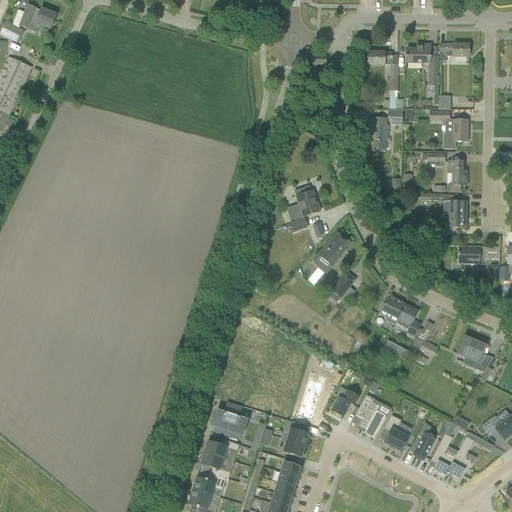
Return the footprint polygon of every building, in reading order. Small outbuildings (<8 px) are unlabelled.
[(27,6),(19,27),(38,34),(41,26),(50,29),(55,16),(40,10),(40,11),(35,10),(35,9),(27,6)] [(0,31),(0,36),(16,44),(22,30),(10,24),(10,22),(5,20),(0,31)] [(446,58),(458,58),(468,58),(468,45),(439,45),(439,55),(439,62),(446,62),(446,58)] [(430,58),(430,46),(422,46),(422,50),(406,50),(406,64),(429,64),(429,70),(428,70),(427,87),(436,87),(437,58),(430,58)] [(384,60),(391,61),(391,54),(367,53),(367,66),(377,66),(384,66),(384,60)] [(0,131),(0,132),(31,68),(22,64),(9,57),(8,58),(6,63),(0,75),(0,131)] [(313,57),(313,65),(325,66),(326,57),(313,57)] [(397,81),(397,66),(390,66),(390,80),(387,80),(386,92),(389,92),(397,92),(397,81)] [(389,110),(396,110),(397,102),(397,92),(389,92),(389,110)] [(396,110),(408,110),(408,102),(397,102),(396,110)] [(401,126),(401,112),(388,111),(388,120),(392,120),(391,125),(401,126)] [(449,122),(449,111),(429,111),(429,121),(449,122)] [(317,114),(309,112),(306,125),(313,127),(317,114)] [(388,126),(386,126),(386,120),(381,120),(371,119),(370,150),(385,151),(386,142),(387,143),(388,126)] [(452,143),(457,143),(467,143),(467,121),(452,121),(452,143)] [(452,174),(452,184),(447,184),(446,193),(460,193),(460,186),(466,186),(466,172),(462,172),(462,162),(450,162),(448,162),(447,174),(452,174)] [(412,176),(402,175),(403,193),(416,193),(416,187),(412,187),(412,176)] [(400,180),(391,180),(391,194),(400,194),(400,180)] [(319,212),(312,192),(296,198),(303,218),(319,212)] [(450,202),(449,229),(455,229),(465,229),(465,202),(450,202)] [(290,225),(292,233),(306,228),(304,220),(290,225)] [(319,224),(313,227),(317,237),(323,235),(319,224)] [(402,227),(402,236),(417,237),(417,227),(402,227)] [(336,233),(332,238),(330,237),(325,244),(326,245),(317,256),(318,257),(312,264),(325,275),(331,267),(338,258),(336,257),(343,248),(345,250),(350,244),(336,233)] [(483,247),(457,247),(457,265),(483,266),(483,260),(483,247)] [(499,248),(483,247),(483,260),(499,260),(499,248)] [(489,278),(497,277),(498,266),(489,266),(489,278)] [(332,292),(340,299),(348,290),(339,282),(332,292)] [(332,292),(327,297),(336,304),(340,299),(332,292)] [(386,320),(385,321),(394,326),(395,324),(401,313),(398,311),(402,304),(389,297),(384,305),(383,305),(377,315),(386,320)] [(401,313),(395,324),(407,331),(405,334),(414,338),(418,330),(421,326),(413,322),(418,312),(402,304),(398,311),(401,313)] [(418,330),(414,338),(423,343),(424,343),(428,335),(418,330)] [(463,339),(456,355),(464,358),(461,365),(475,371),(483,374),(487,368),(492,359),(485,356),(481,355),(484,347),(463,339)] [(423,343),(420,350),(433,357),(437,350),(424,343),(423,343)] [(391,355),(404,362),(408,353),(395,346),(391,355)] [(483,374),(480,378),(485,381),(492,371),(487,368),(483,374)] [(365,378),(362,384),(369,388),(372,382),(365,378)] [(372,382),(369,388),(374,391),(377,385),(372,382)] [(296,417),(312,422),(312,419),(317,401),(321,402),(321,401),(317,400),(321,387),(307,383),(299,410),(298,409),(296,417)] [(353,407),(358,398),(346,392),(342,400),(338,398),(331,412),(342,418),(349,405),(353,407)] [(365,396),(354,418),(360,421),(357,427),(365,432),(364,434),(372,438),(373,436),(376,437),(386,418),(377,413),(380,407),(371,402),(372,400),(365,396)] [(217,412),(212,426),(214,426),(222,429),(220,436),(239,441),(241,435),(245,421),(237,419),(240,410),(241,411),(241,410),(226,405),(223,415),(217,412)] [(249,425),(262,430),(267,416),(254,412),(249,425)] [(400,422),(391,417),(383,431),(388,434),(383,444),(390,448),(389,449),(393,451),(393,450),(400,454),(409,438),(395,431),(400,422)] [(454,417),(451,424),(456,427),(458,428),(461,421),(454,417)] [(493,431),(502,443),(511,434),(511,422),(509,418),(499,426),(493,418),(480,428),(486,437),(493,431)] [(443,421),(440,428),(441,428),(446,431),(450,424),(443,421)] [(446,431),(444,435),(450,438),(456,427),(451,424),(450,424),(446,431)] [(285,441),(304,447),(307,434),(288,428),(285,441)] [(468,433),(465,439),(472,443),(480,447),(483,441),(468,433)] [(434,440),(423,435),(412,456),(423,462),(434,440)] [(446,474),(454,460),(444,454),(452,439),(450,438),(444,435),(430,462),(435,464),(432,471),(445,478),(445,476),(447,474),(446,474)] [(458,453),(454,460),(446,474),(447,474),(459,481),(463,472),(466,473),(470,464),(463,460),(472,443),(465,439),(458,453)] [(204,450),(203,454),(223,460),(226,450),(236,453),(239,446),(220,440),(218,446),(209,443),(207,442),(205,450),(204,450)] [(281,453),(300,459),(304,447),(285,441),(281,453)] [(252,443),(250,450),(257,452),(260,445),(252,443)] [(249,450),(247,456),(254,459),(255,452),(249,450)] [(201,455),(199,462),(201,462),(200,465),(202,466),(210,469),(208,474),(225,480),(228,480),(230,474),(219,470),(223,460),(203,454),(203,456),(201,455)] [(283,462),(280,473),(297,479),(301,468),(283,462)] [(280,473),(276,483),(294,489),(297,479),(280,473)] [(196,478),(192,490),(211,496),(213,489),(221,491),(225,480),(208,474),(206,481),(198,478),(196,478)] [(276,483),(273,494),(291,499),(294,489),(276,483)] [(192,490),(187,505),(189,506),(198,509),(196,511),(214,511),(217,507),(209,504),(211,496),(192,490)] [(291,499),(273,494),(270,504),(288,509),(291,499)] [(243,509),(249,511),(252,499),(247,497),(243,509)]
